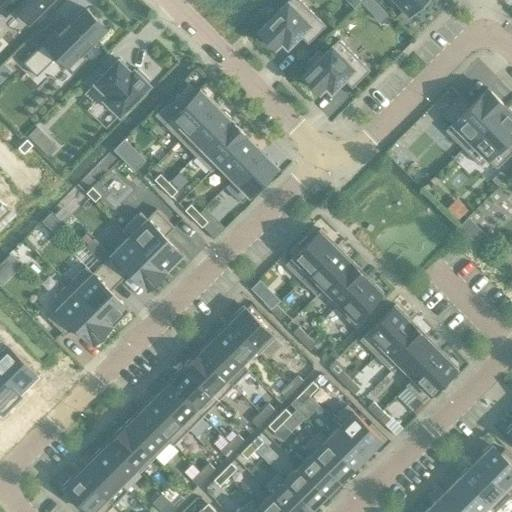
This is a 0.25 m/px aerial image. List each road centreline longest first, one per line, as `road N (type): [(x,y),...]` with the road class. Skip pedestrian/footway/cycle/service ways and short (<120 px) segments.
road 1 (residential): [(323,160),(10,469),(6,484)]
road 2 (residential): [(323,160),(352,152),(471,37),(496,36),(511,51)]
road 3 (residential): [(353,511),(511,350)]
road 4 (residential): [(165,0),(323,160)]
